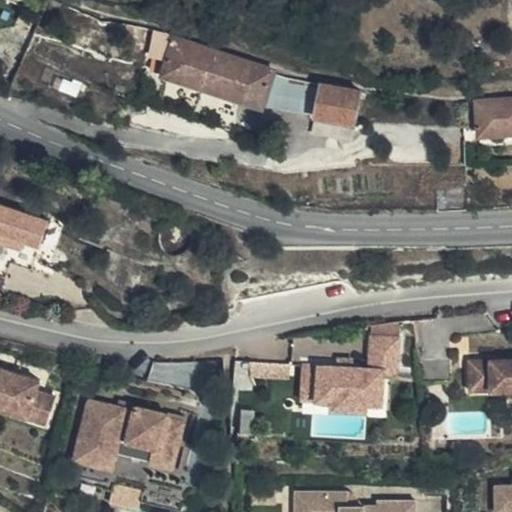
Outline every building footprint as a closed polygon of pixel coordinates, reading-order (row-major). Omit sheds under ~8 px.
[(272,79),(274,71),(274,70),(173,38),(166,59),(153,55),(148,69),(264,104),(272,79)] [(285,75),(274,71),(272,79),(283,83),(285,75)] [(353,141),(364,91),(320,84),(310,133),(353,141)] [(511,132),(511,97),(460,103),(462,132),(479,130),(480,135),(511,132)] [(211,134),(213,123),(197,118),(194,130),(211,134)] [(223,125),(213,123),(211,134),(221,137),(223,125)] [(511,143),(511,132),(480,135),(481,146),(511,143)] [(439,212),(468,209),(466,178),(436,181),(438,210),(439,212)] [(0,202),(0,240),(15,245),(19,235),(38,242),(46,218),(0,202)] [(0,273),(4,275),(9,260),(30,267),(38,242),(19,235),(15,245),(0,240),(0,273)] [(364,368),(381,369),(393,369),(394,339),(366,338),(364,368)] [(511,356),(486,358),(486,366),(465,367),(466,391),(511,389),(511,356)] [(486,366),(486,358),(464,359),(465,367),(486,366)] [(447,361),(415,361),(417,382),(447,381),(447,361)] [(313,387),(312,399),(327,400),(328,410),(362,410),(364,402),(379,402),(381,369),(364,368),(300,365),(300,374),(298,374),(298,386),(313,387)] [(40,379),(0,367),(0,407),(47,424),(56,394),(37,388),(40,379)] [(298,391),(298,386),(298,374),(277,374),(277,392),(298,391)] [(297,399),(312,399),(313,387),(298,386),(298,391),(297,399)] [(90,397),(76,456),(109,465),(118,432),(152,441),(149,456),(172,461),(183,417),(169,414),(171,410),(133,402),(131,406),(90,397)] [(118,432),(109,465),(145,474),(149,456),(152,441),(118,432)] [(109,465),(76,456),(71,475),(105,483),(109,465)] [(143,483),(113,477),(108,501),(137,507),(143,483)] [(179,511),(184,492),(143,483),(138,505),(168,511),(179,511)] [(511,511),(511,486),(493,487),(494,511),(511,511)] [(379,506),(360,506),(353,506),(346,499),(348,491),(346,489),(296,489),(295,511),(415,511),(416,499),(379,499),(379,506)] [(353,506),(360,506),(348,491),(346,499),(353,506)]
